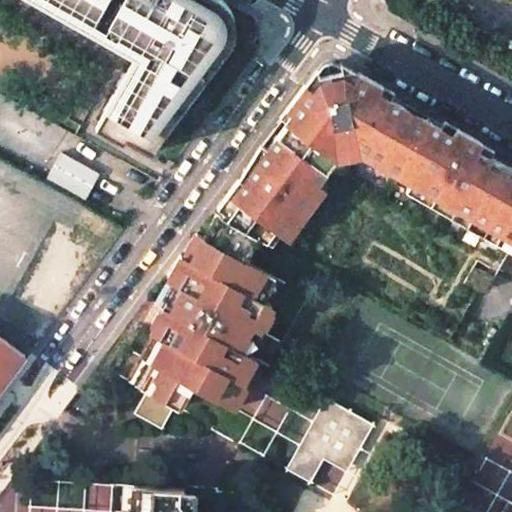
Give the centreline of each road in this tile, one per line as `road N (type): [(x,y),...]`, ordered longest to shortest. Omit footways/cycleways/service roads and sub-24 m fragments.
road 1 (residential): [(323,13),(0,446)]
road 2 (residential): [(323,13),(511,121)]
